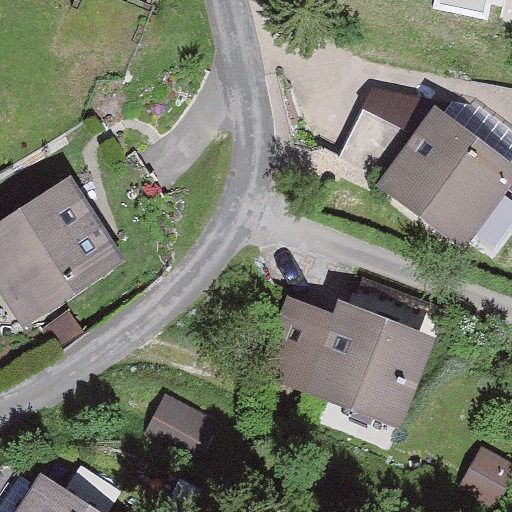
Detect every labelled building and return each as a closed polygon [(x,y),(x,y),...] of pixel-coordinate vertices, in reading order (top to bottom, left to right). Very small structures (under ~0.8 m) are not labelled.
[(143,66),(165,0),(88,0),(74,43),(143,66)] [(368,210),(474,271),(511,205),(511,178),(417,125),(368,210)] [(0,305),(23,341),(122,278),(67,191),(0,232),(0,305)] [(297,307),(276,408),(410,435),(430,335),(297,307)] [(177,388),(151,433),(204,463),(230,418),(177,388)] [(511,455),(492,446),(473,484),(504,499),(511,483),(511,455)] [(92,511),(42,480),(21,511),(92,511)]
